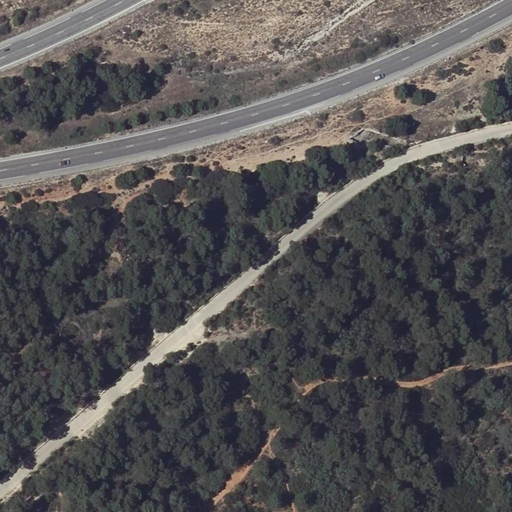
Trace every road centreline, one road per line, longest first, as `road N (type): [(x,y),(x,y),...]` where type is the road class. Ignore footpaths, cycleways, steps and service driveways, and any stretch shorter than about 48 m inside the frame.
road 1 (unclassified): [(511,129),(439,145),(370,176),(0,492)]
road 2 (trunk): [(0,171),(135,146),(313,98),(511,6)]
road 3 (track): [(511,357),(468,363),(427,381),(312,381),(287,402),(264,447),(196,511)]
road 4 (trunk): [(125,0),(0,56)]
